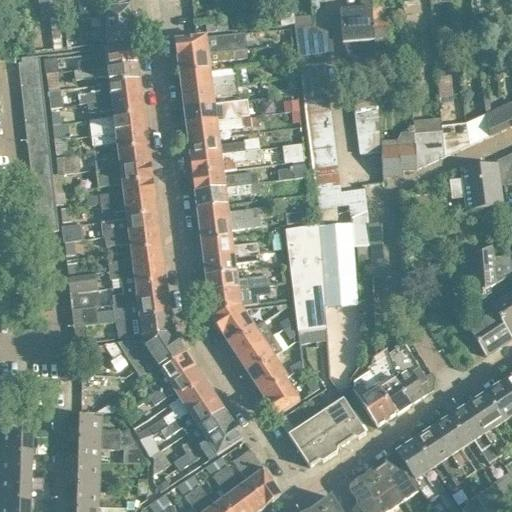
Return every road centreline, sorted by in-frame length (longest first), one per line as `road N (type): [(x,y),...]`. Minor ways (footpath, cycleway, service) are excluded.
road 1 (unclassified): [(304,498),(187,322),(146,0)]
road 2 (unclassified): [(459,395),(394,292),(386,192),(511,136)]
road 3 (residential): [(304,498),(459,395)]
